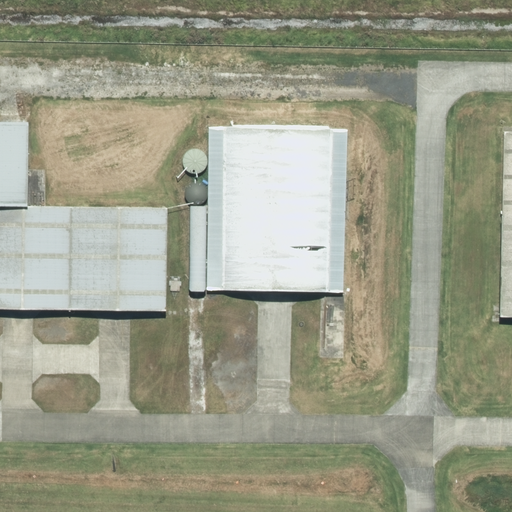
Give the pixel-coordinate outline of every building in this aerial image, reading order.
[(0,207),(21,208),(21,164),(21,123),(0,123),(0,207)] [(344,291),(347,129),(208,125),(206,205),(188,204),(187,288),(275,290),(290,290),(319,291),(344,291)] [(511,132),(500,133),(497,319),(511,319),(511,132)] [(200,171),(204,168),(206,165),(207,160),(206,156),(204,153),(201,150),(197,148),(193,147),(189,148),(186,150),(183,153),(181,157),(181,161),(182,165),(184,169),(188,172),(192,173),(196,173),(200,171)] [(192,203),(195,204),(199,203),(202,201),(205,198),(206,194),(206,190),(205,187),(202,184),(199,182),(195,181),(192,181),(188,183),(186,185),(184,189),(183,192),(184,196),(186,199),(188,202),(192,203)] [(42,310),(66,310),(67,208),(47,208),(21,208),(0,207),(0,309),(3,310),(18,310),(42,310)] [(164,208),(67,208),(66,310),(94,311),(114,311),(131,311),(163,311),(164,208)]
